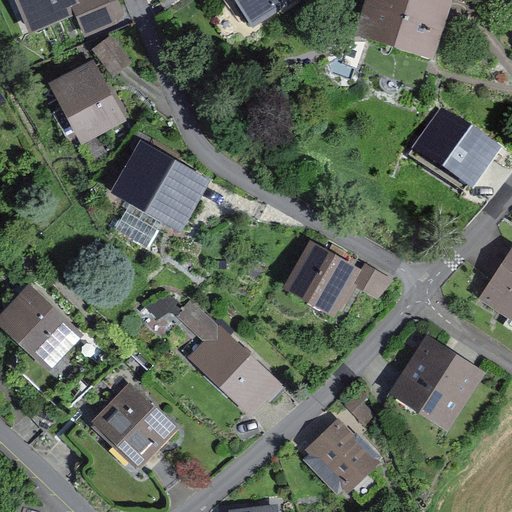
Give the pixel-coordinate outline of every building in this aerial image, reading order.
[(73,0),(6,0),(25,40),(70,19),(80,40),(126,19),(117,0),(75,0),(74,1),(73,0)] [(295,3),(293,0),(223,0),(247,35),(295,3)] [(449,4),(437,0),(362,0),(349,42),(428,68),(449,4)] [(131,64),(109,37),(88,53),(110,81),(131,64)] [(76,152),(123,125),(90,65),(42,91),(76,152)] [(499,147),(441,108),(415,148),(473,186),(499,147)] [(175,166),(181,156),(138,132),(128,150),(132,152),(103,201),(174,242),(207,184),(175,166)] [(511,245),(478,298),(511,319),(511,245)] [(361,264),(356,274),(305,246),(277,296),(328,324),(348,287),(376,302),(389,280),(361,264)] [(81,338),(26,288),(0,316),(0,340),(43,379),(81,338)] [(168,315),(176,316),(174,318),(201,343),(197,348),(191,342),(181,353),(187,358),(184,361),(246,420),(279,386),(217,327),(216,328),(189,302),(189,303),(168,294),(146,309),(155,323),(168,315)] [(447,432),(486,372),(426,334),(388,394),(447,432)] [(177,431),(127,385),(86,428),(136,475),(177,431)] [(368,395),(361,388),(344,405),(364,424),(375,413),(362,401),(368,395)] [(347,493),(350,490),(361,501),(381,482),(370,470),(380,461),(378,458),(381,456),(356,430),(353,433),(337,416),(304,448),(308,452),(302,458),(336,494),(342,488),(347,493)] [(277,511),(276,503),(229,509),(229,511),(277,511)]
